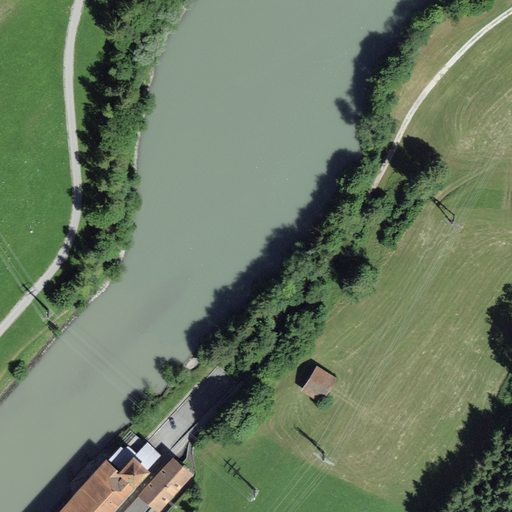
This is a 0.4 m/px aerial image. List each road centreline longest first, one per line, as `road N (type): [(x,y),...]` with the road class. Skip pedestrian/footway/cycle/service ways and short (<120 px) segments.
road 1 (track): [(236,388),(296,296),(351,236),(418,102),(511,10)]
road 2 (track): [(0,323),(70,228),(68,67),(80,0)]
